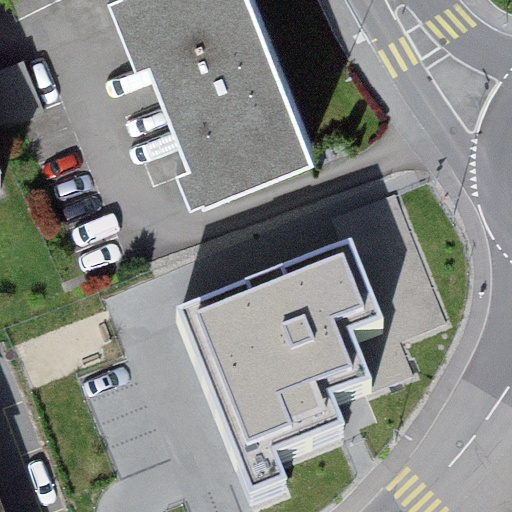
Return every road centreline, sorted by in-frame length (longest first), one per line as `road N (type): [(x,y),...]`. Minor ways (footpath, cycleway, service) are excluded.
road 1 (residential): [(407,511),(511,371)]
road 2 (secondary): [(511,96),(420,39),(398,0)]
